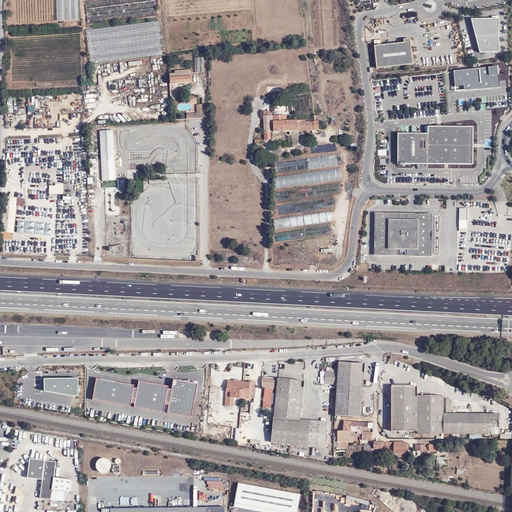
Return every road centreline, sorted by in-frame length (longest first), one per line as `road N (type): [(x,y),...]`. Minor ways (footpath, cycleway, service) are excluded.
road 1 (unclassified): [(498,173),(479,191),(366,193),(348,266),(328,278),(0,262)]
road 2 (motorway): [(511,309),(0,283)]
road 3 (residential): [(490,377),(381,346),(0,363)]
road 4 (motorway): [(0,299),(388,317)]
road 5 (motorway): [(388,317),(511,330)]
road 6 (motorway): [(388,317),(511,324)]
